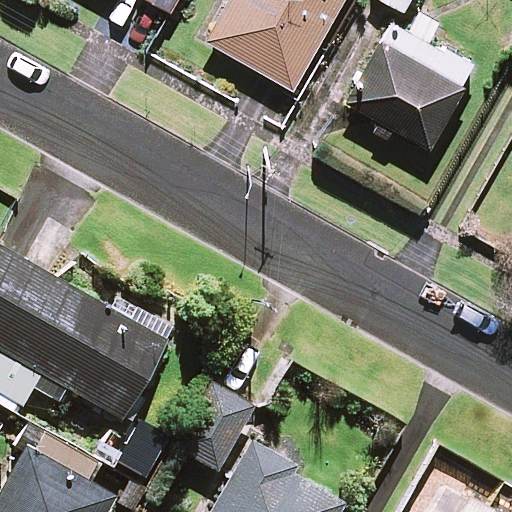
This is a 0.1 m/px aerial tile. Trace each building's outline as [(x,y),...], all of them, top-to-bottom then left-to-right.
[(335,0),(220,0),(201,34),(288,83),(335,0)] [(434,16),(411,4),(403,20),(389,12),(343,95),(423,139),(467,59),(423,35),(434,16)] [(0,404),(12,412),(26,386),(48,399),(56,384),(111,416),(156,336),(0,248),(0,404)] [(242,405),(200,384),(169,448),(211,469),(242,405)] [(284,463),(240,438),(198,511),(326,511),(333,501),(279,471),(284,463)] [(159,458),(134,441),(115,470),(139,486),(159,458)] [(94,511),(103,496),(15,447),(0,475),(0,511),(94,511)] [(487,511),(456,494),(446,511),(431,511),(425,508),(422,511),(487,511)]
